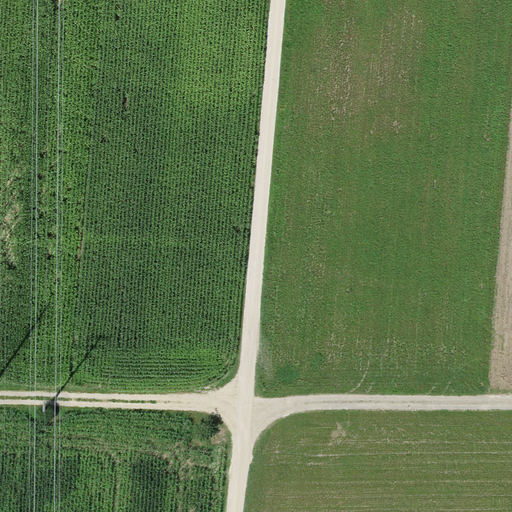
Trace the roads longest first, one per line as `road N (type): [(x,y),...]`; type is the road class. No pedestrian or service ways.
road 1 (track): [(230,511),(275,0)]
road 2 (track): [(511,401),(0,399)]
